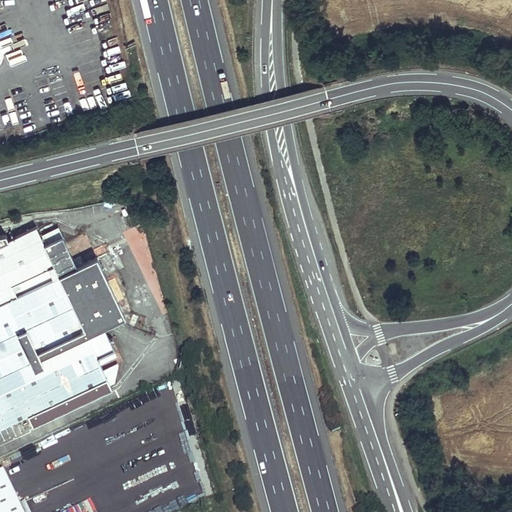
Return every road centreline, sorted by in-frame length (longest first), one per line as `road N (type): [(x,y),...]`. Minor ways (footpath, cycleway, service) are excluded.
road 1 (tertiary): [(511,108),(463,83),(385,82),(0,178)]
road 2 (motorway): [(154,0),(284,511)]
road 3 (motorway): [(326,511),(196,0)]
road 4 (secondary): [(335,318),(276,112),(272,0)]
road 5 (unknown): [(0,91),(52,67),(34,0)]
road 6 (tertiary): [(390,378),(498,312)]
road 7 (tertiary): [(498,312),(374,328)]
